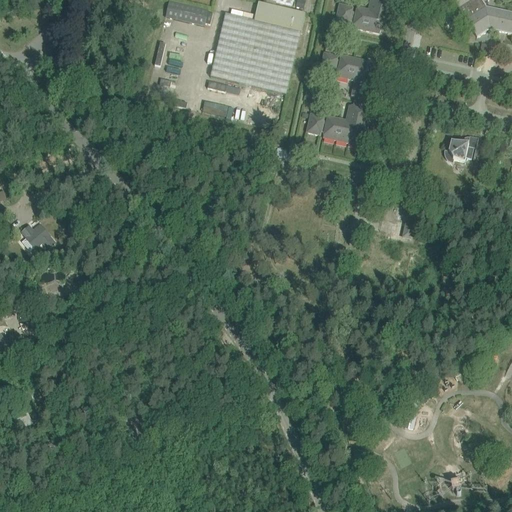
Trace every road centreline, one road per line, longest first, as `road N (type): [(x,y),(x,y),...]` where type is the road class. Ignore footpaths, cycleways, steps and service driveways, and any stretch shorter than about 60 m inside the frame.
road 1 (tertiary): [(323,511),(228,318),(135,195),(11,61)]
road 2 (track): [(41,511),(246,418)]
road 3 (residential): [(396,98),(381,165),(360,201),(353,249)]
